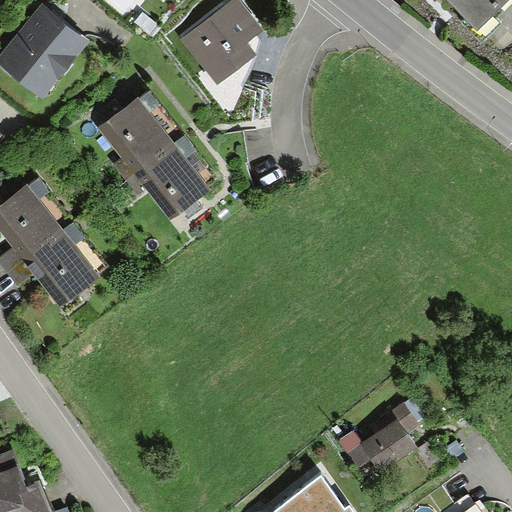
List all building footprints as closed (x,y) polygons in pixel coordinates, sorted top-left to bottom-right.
[(92,36),(45,0),(1,57),(47,93),(92,36)] [(266,25),(246,0),(229,0),(185,35),(220,80),(259,49),(251,37),(266,25)] [(446,0),(465,18),(459,25),(481,47),(504,24),(495,15),(510,0),(446,0)] [(102,124),(137,169),(185,132),(150,87),(102,124)] [(137,169),(172,214),(220,177),(185,132),(137,169)] [(0,204),(0,222),(29,258),(75,220),(37,174),(0,204)] [(29,258),(67,304),(113,266),(75,220),(29,258)] [(358,429),(341,441),(359,468),(371,460),(379,472),(417,447),(408,434),(419,426),(416,422),(425,416),(412,396),(391,411),(397,420),(366,441),(358,429)] [(9,449),(0,452),(0,504),(4,503),(7,511),(47,511),(36,484),(25,489),(9,449)] [(353,511),(350,507),(345,510),(322,476),(275,511),(353,511)]
